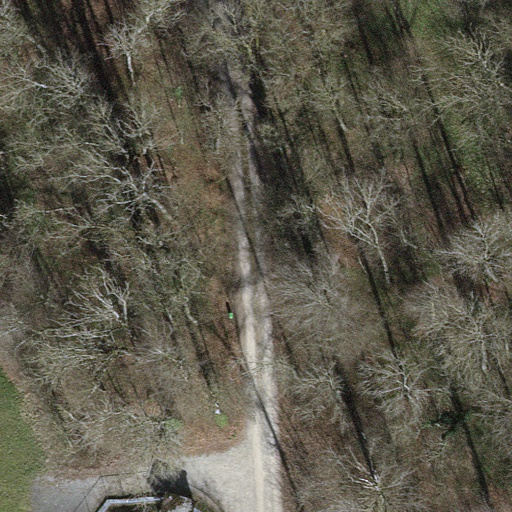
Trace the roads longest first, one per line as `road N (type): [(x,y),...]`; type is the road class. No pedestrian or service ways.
road 1 (track): [(268,511),(245,115),(201,0)]
road 2 (track): [(266,478),(69,488),(56,511)]
